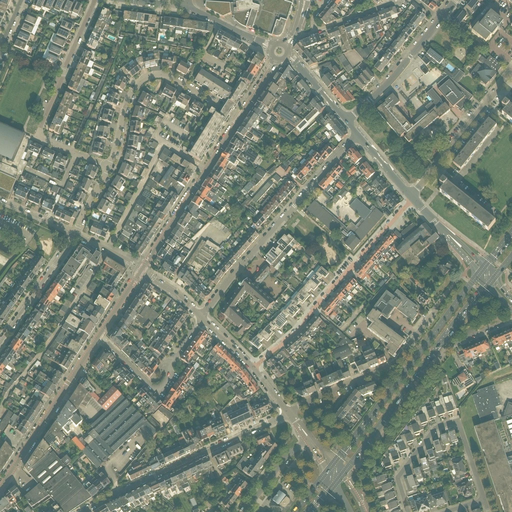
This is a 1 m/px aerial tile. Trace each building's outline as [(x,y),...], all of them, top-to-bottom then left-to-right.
[(34,0),(32,6),(40,9),(41,7),(42,7),(44,0),(34,0)] [(44,0),(42,7),(49,11),(50,9),(58,12),(59,12),(60,10),(63,2),(60,1),(57,0),(54,0),(54,1),(51,0),(44,0)] [(63,2),(60,10),(68,14),(69,12),(73,4),(72,4),(69,2),(64,0),(63,2)] [(254,0),(252,1),(242,3),(239,3),(230,4),(206,2),(206,9),(223,18),(232,14),(232,16),(233,17),(234,18),(235,19),(235,20),(236,20),(237,22),(238,23),(239,24),(240,24),(242,25),(244,26),(245,27),(247,28),(276,37),(277,37),(278,37),(279,37),(280,37),(281,36),(282,36),(282,35),(283,34),(283,33),(288,19),(293,5),(293,4),(293,3),(293,1),(292,0),(254,0)] [(342,10),(344,8),(345,6),(337,0),(333,0),(332,2),(342,10)] [(472,15),(474,12),(472,10),(476,5),(469,0),(468,0),(466,3),(468,4),(464,9),(472,15)] [(73,4),(69,12),(77,16),(77,15),(80,18),(80,19),(81,18),(81,17),(82,16),(82,15),(82,14),(83,13),(83,12),(83,11),(83,10),(83,9),(81,8),(81,7),(82,5),(78,4),(73,2),(72,4),(73,4)] [(338,15),(340,12),(342,10),(332,2),(328,6),(335,12),(338,15)] [(414,2),(411,5),(417,10),(418,11),(420,8),(420,7),(414,2)] [(428,7),(433,11),(437,6),(432,2),(428,7)] [(328,6),(325,11),(331,16),(332,16),(336,19),(338,17),(336,15),(334,14),(335,12),(328,6)] [(391,17),(397,15),(401,13),(400,10),(398,9),(396,9),(395,8),(389,10),(391,17)] [(419,12),(415,17),(421,22),(426,17),(424,15),(426,12),(420,8),(418,11),(419,12)] [(103,9),(100,16),(109,19),(110,15),(113,16),(113,18),(117,18),(118,12),(112,11),(111,13),(103,9)] [(464,9),(461,13),(459,12),(456,15),(463,21),(467,16),(470,18),(472,15),(464,9)] [(318,19),(326,25),(330,23),(337,20),(336,19),(332,16),(331,16),(325,11),(321,15),(318,18),(318,19)] [(488,11),(485,16),(473,31),(486,42),(497,29),(499,30),(500,29),(498,27),(499,26),(500,27),(502,24),(501,23),(502,23),(488,11)] [(129,22),(131,13),(124,12),(124,13),(121,12),(120,19),(123,19),(122,21),(129,22)] [(386,20),(384,12),(378,14),(381,21),(386,20)] [(28,13),(25,21),(35,26),(38,17),(30,14),(28,13)] [(380,22),(377,14),(372,16),(376,26),(378,32),(380,31),(382,30),(378,23),(380,22)] [(453,19),(455,20),(451,24),(459,31),(462,28),(459,25),(463,21),(456,15),(453,19)] [(100,16),(97,22),(106,25),(109,27),(111,21),(109,19),(100,16)] [(158,29),(159,18),(156,17),(150,16),(148,27),(148,28),(158,29)] [(370,26),(371,28),(374,27),(376,33),(378,32),(376,26),(372,16),(367,18),(370,26)] [(417,27),(421,22),(415,17),(411,22),(417,27)] [(164,18),(161,18),(160,24),(163,24),(163,26),(169,27),(171,19),(164,18)] [(368,34),(369,35),(370,40),(372,39),(370,33),(371,33),(369,29),(368,27),(370,26),(367,18),(362,20),(365,28),(368,34)] [(66,19),(64,19),(60,27),(70,32),(72,26),(73,27),(75,24),(66,19)] [(182,29),(183,21),(177,20),(176,28),(175,31),(182,32),(182,29)] [(366,34),(368,34),(365,28),(362,20),(357,21),(360,30),(362,33),(365,32),(365,35),(366,34)] [(25,21),(21,30),(31,34),(34,35),(38,27),(35,26),(25,21)] [(357,31),(360,30),(357,21),(351,24),(354,32),(356,36),(359,35),(357,31)] [(407,27),(413,32),(417,27),(411,22),(410,21),(405,26),(407,27)] [(95,28),(103,32),(106,25),(97,22),(95,28)] [(195,34),(195,31),(196,23),(190,22),(189,30),(188,33),(195,34)] [(208,32),(211,33),(213,29),(213,26),(209,25),(203,24),(202,32),(208,33),(208,32)] [(350,40),(352,40),(353,39),(351,33),(354,32),(351,24),(344,26),(347,33),(350,40)] [(340,36),(341,36),(344,44),(347,52),(352,50),(346,34),(347,33),(344,26),(338,29),(340,36)] [(70,32),(60,27),(57,35),(67,40),(70,32)] [(409,37),(413,32),(407,27),(403,32),(409,37)] [(92,34),(100,38),(103,32),(95,28),(92,34)] [(341,45),(338,37),(340,36),(338,29),(333,30),(339,46),(341,45)] [(28,42),(31,34),(21,30),(17,38),(28,42)] [(334,43),(330,45),(332,49),(339,46),(333,30),(327,32),(330,40),(333,39),(334,43)] [(405,42),(409,37),(403,32),(400,30),(399,32),(401,34),(399,37),(405,42)] [(218,31),(214,39),(220,42),(224,35),(218,31)] [(319,35),(314,37),(317,45),(326,42),(326,43),(329,42),(326,33),(319,35)] [(97,44),(100,38),(92,34),(89,40),(97,44)] [(67,40),(57,35),(53,43),(63,48),(67,40)] [(220,42),(219,44),(222,45),(222,46),(222,47),(224,48),(225,47),(231,38),(224,35),(220,42)] [(401,47),(405,42),(399,37),(397,36),(393,41),(401,47)] [(310,46),(314,45),(316,47),(318,47),(317,45),(314,37),(307,40),(310,46)] [(24,51),(28,42),(17,38),(14,46),(24,51)] [(231,50),(237,41),(231,38),(225,47),(231,50)] [(89,40),(86,46),(95,50),(97,44),(89,40)] [(307,47),(308,49),(310,48),(310,46),(307,40),(300,43),(303,46),(305,48),(307,47)] [(234,51),(233,53),(230,57),(227,61),(230,63),(235,56),(236,53),(242,44),(237,41),(231,50),(234,51)] [(389,46),(397,52),(401,47),(393,41),(389,46)] [(53,43),(49,52),(59,56),(63,48),(53,43)] [(309,53),(306,50),(305,48),(303,46),(300,43),(294,49),(301,57),(304,53),(306,56),(309,53)] [(245,53),(247,55),(248,52),(247,51),(248,49),(243,45),(240,50),(245,53)] [(384,50),(387,52),(393,57),(397,52),(389,46),(387,49),(386,48),(384,50)] [(92,51),(90,50),(86,48),(84,51),(81,58),(90,61),(93,55),(90,54),(92,51)] [(313,51),(312,51),(310,54),(309,53),(306,56),(304,53),(301,57),(306,63),(313,57),(317,54),(317,55),(321,54),(318,50),(317,48),(312,50),(313,51)] [(422,60),(426,66),(432,62),(434,60),(440,65),(444,60),(431,50),(422,60)] [(162,60),(161,66),(166,67),(168,58),(168,55),(163,54),(164,52),(158,51),(158,53),(158,60),(162,60)] [(212,56),(218,59),(221,54),(215,51),(212,56)] [(59,56),(49,52),(45,60),(55,65),(59,56)] [(260,56),(254,52),(250,57),(256,61),(260,56)] [(389,63),(393,57),(387,52),(383,57),(383,58),(389,63)] [(158,53),(153,54),(147,55),(148,58),(150,67),(156,66),(154,61),(158,60),(158,53)] [(323,56),(322,54),(321,54),(317,55),(317,54),(313,57),(306,63),(309,67),(318,64),(314,59),(315,59),(316,59),(319,57),(323,56)] [(476,59),(478,61),(483,65),(487,60),(482,56),(481,57),(480,55),(476,59)] [(144,63),(145,69),(150,67),(148,58),(145,59),(145,56),(137,58),(140,64),(144,63)] [(262,65),(265,60),(260,56),(256,61),(262,65)] [(379,63),(385,68),(389,63),(383,58),(383,57),(380,56),(378,59),(380,61),(379,63)] [(490,56),(487,60),(492,65),(490,68),(497,74),(503,66),(490,56)] [(166,67),(171,68),(173,63),(176,64),(178,58),(174,57),(173,59),(168,58),(166,67)] [(250,57),(247,63),(248,63),(259,70),(262,65),(256,61),(250,57)] [(87,68),(90,61),(81,58),(79,64),(87,68)] [(136,74),(140,71),(137,66),(140,64),(137,58),(133,62),(132,61),(128,64),(130,67),(136,74)] [(179,65),(176,70),(181,73),(186,65),(181,62),(182,60),(178,58),(176,64),(179,65)] [(490,80),(491,80),(497,74),(490,68),(492,65),(487,60),(483,65),(481,67),(478,65),(473,70),(478,74),(480,76),(478,79),(486,85),(490,80)] [(188,62),(186,65),(181,73),(186,76),(189,71),(191,72),(194,67),(194,66),(192,64),(188,62)] [(123,67),(124,68),(121,71),(125,76),(128,73),(132,78),(136,74),(130,67),(128,64),(128,63),(123,67)] [(259,70),(248,63),(245,67),(256,74),(259,70)] [(321,71),(327,67),(328,68),(333,63),(331,63),(329,63),(327,64),(319,67),(321,71)] [(331,72),(321,81),(328,89),(335,82),(332,78),(335,75),(336,77),(341,73),(333,63),(328,68),(331,72)] [(374,68),(381,73),(385,68),(379,63),(374,68)] [(76,70),(85,74),(88,75),(91,69),(87,68),(79,64),(76,70)] [(203,67),(201,65),(193,78),(195,79),(201,71),(201,70),(203,67)] [(298,76),(289,67),(286,65),(283,70),(281,68),(271,83),(284,91),(290,85),(298,76)] [(246,69),(244,72),(253,78),(254,78),(256,74),(245,67),(244,68),(246,69)] [(370,82),(371,82),(375,78),(367,69),(366,67),(360,72),(362,73),(363,73),(370,82)] [(82,80),(85,74),(76,70),(73,76),(82,80)] [(126,86),(128,82),(123,79),(125,76),(121,71),(120,71),(118,70),(117,72),(119,74),(118,76),(120,77),(118,82),(126,86)] [(201,71),(195,79),(194,81),(197,83),(196,84),(199,86),(206,74),(201,71)] [(242,79),(250,84),(251,83),(252,83),(253,81),(252,80),(253,78),(244,72),(240,71),(239,73),(241,74),(239,77),(242,79)] [(453,80),(457,84),(465,74),(460,71),(453,80)] [(358,77),(366,86),(371,82),(370,82),(362,73),(358,77)] [(211,77),(206,74),(199,86),(201,87),(202,86),(205,87),(211,77)] [(70,82),(79,86),(82,80),(73,76),(70,82)] [(290,85),(294,89),(293,92),(292,92),(295,95),(299,91),(300,92),(306,86),(298,76),(290,85)] [(328,89),(331,92),(344,82),(347,79),(343,76),(339,80),(339,79),(335,82),(328,89)] [(464,108),(473,97),(457,84),(453,80),(447,76),(438,85),(441,88),(438,90),(453,108),(456,106),(459,109),(459,110),(461,112),(464,108)] [(207,89),(206,90),(209,92),(216,80),(211,77),(205,87),(207,89)] [(353,81),(362,90),(366,86),(358,77),(353,81)] [(246,91),(250,84),(242,79),(241,80),(240,79),(238,82),(239,83),(236,88),(243,92),(244,90),(246,91)] [(209,92),(211,94),(212,92),(215,94),(221,83),(216,80),(209,92)] [(79,86),(70,82),(68,88),(76,92),(79,86)] [(118,88),(123,91),(126,86),(118,82),(115,86),(113,85),(111,88),(116,91),(118,88)] [(347,86),(347,85),(344,82),(331,92),(335,96),(347,86)] [(218,95),(217,97),(219,99),(227,87),(221,83),(215,94),(218,95)] [(284,92),(284,91),(271,83),(265,92),(287,107),(293,99),(294,99),(284,92)] [(348,91),(349,90),(352,88),(349,84),(347,85),(347,86),(335,96),(338,100),(348,91)] [(158,96),(160,97),(162,94),(167,97),(171,88),(166,86),(164,91),(161,90),(158,96)] [(302,93),(297,99),(296,100),(299,102),(305,95),(310,90),(306,86),(300,92),(301,92),(302,93)] [(225,100),(226,98),(229,94),(232,90),(227,87),(219,99),(222,100),(223,98),(225,100)] [(173,96),(176,91),(171,88),(167,97),(171,99),(170,102),(172,103),(176,97),(173,96)] [(242,94),(243,92),(236,88),(232,95),(238,99),(240,96),(242,97),(243,95),(242,94)] [(118,102),(120,97),(115,95),(116,92),(109,89),(108,92),(111,93),(109,98),(118,102)] [(415,122),(417,124),(413,127),(406,134),(407,136),(405,138),(409,143),(412,141),(438,118),(439,120),(445,115),(446,115),(450,111),(451,110),(450,110),(450,109),(446,105),(445,104),(443,102),(432,90),(432,89),(432,90),(426,94),(427,95),(427,94),(433,101),(426,107),(425,107),(430,113),(428,115),(426,112),(415,122)] [(78,95),(67,91),(66,94),(65,93),(63,100),(71,103),(74,97),(77,99),(78,95)] [(338,100),(342,105),(355,100),(356,100),(348,91),(338,100)] [(265,92),(265,93),(262,97),(300,124),(305,119),(299,115),(295,112),(291,110),(287,107),(265,92)] [(155,97),(149,93),(148,96),(143,93),(140,98),(148,102),(151,104),(154,99),(155,97)] [(186,96),(181,94),(178,99),(176,97),(172,103),(179,107),(181,104),(186,96)] [(207,108),(205,111),(212,116),(210,118),(222,125),(224,123),(225,124),(228,119),(230,117),(230,116),(231,113),(232,111),(233,111),(235,108),(239,101),(238,101),(238,99),(232,95),(229,94),(226,98),(229,100),(223,108),(220,113),(219,115),(217,113),(216,113),(216,112),(209,108),(207,108)] [(393,95),(385,102),(386,103),(382,106),(377,111),(399,138),(400,138),(405,133),(406,134),(413,127),(412,127),(395,107),(400,103),(393,95)] [(188,104),(190,99),(186,96),(181,104),(179,107),(187,111),(190,105),(188,104)] [(111,105),(116,107),(118,102),(109,98),(106,97),(104,102),(103,105),(109,108),(111,105)] [(272,112),(296,128),(300,124),(262,97),(258,103),(272,112)] [(138,103),(149,109),(151,104),(148,102),(140,98),(138,103)] [(321,103),(317,98),(307,107),(306,108),(308,111),(311,113),(321,103)] [(293,99),(287,107),(291,110),(295,105),(296,106),(297,103),(293,99)] [(74,105),(71,103),(63,100),(60,106),(68,110),(72,111),(74,105)] [(199,104),(194,101),(191,106),(190,105),(187,111),(185,115),(191,118),(192,115),(194,112),(199,104)] [(502,106),(501,108),(498,111),(503,116),(511,122),(511,107),(510,106),(510,105),(506,102),(502,106)] [(273,127),(277,120),(270,115),(272,112),(258,103),(254,109),(262,114),(263,112),(269,116),(268,118),(266,121),(265,122),(273,127)] [(311,113),(305,119),(300,124),(296,128),(295,128),(300,133),(325,108),(321,103),(311,113)] [(196,117),(194,122),(195,122),(200,115),(199,114),(204,107),(199,104),(194,112),(192,115),(196,117)] [(299,115),(306,108),(307,107),(303,104),(300,108),(299,108),(295,112),(299,115)] [(112,118),(114,113),(108,111),(109,108),(103,105),(101,109),(100,114),(112,118)] [(57,112),(65,116),(68,110),(60,106),(57,112)] [(143,115),(148,116),(150,110),(145,108),(144,110),(136,107),(134,112),(143,115)] [(268,118),(262,114),(254,109),(251,113),(259,118),(260,117),(266,121),(268,118)] [(63,122),(65,116),(57,112),(54,118),(63,122)] [(144,119),(142,118),(143,115),(134,112),(132,118),(140,120),(139,121),(142,122),(144,119)] [(259,118),(251,113),(248,119),(255,124),(255,123),(257,121),(262,124),(264,121),(259,118)] [(105,122),(110,123),(112,118),(100,114),(98,119),(97,123),(104,125),(105,122)] [(326,127),(328,125),(328,124),(328,125),(335,119),(330,114),(325,119),(322,116),(316,122),(318,125),(322,122),(326,127)] [(66,123),(63,122),(54,118),(52,124),(63,129),(65,126),(66,123)] [(222,125),(210,118),(207,123),(220,132),(222,129),(220,128),(222,125)] [(152,124),(157,128),(161,122),(155,119),(152,124)] [(255,124),(248,119),(245,123),(258,131),(261,127),(258,125),(255,123),(255,124)] [(328,125),(332,130),(339,124),(335,119),(328,125)] [(497,126),(489,119),(477,134),(485,141),(497,126)] [(99,127),(98,132),(108,135),(109,129),(103,128),(104,125),(97,123),(96,127),(99,127)] [(220,132),(207,123),(204,128),(216,136),(217,133),(219,134),(220,132)] [(251,131),(253,133),(260,137),(262,134),(258,131),(245,123),(241,128),(248,132),(249,133),(251,131)] [(61,135),(63,129),(52,124),(49,130),(57,134),(61,135)] [(344,129),(339,124),(332,130),(330,132),(332,134),(335,132),(337,135),(344,129)] [(21,175),(23,172),(27,163),(21,160),(24,153),(27,147),(30,138),(25,136),(25,135),(25,136),(23,135),(23,134),(22,135),(18,133),(18,132),(17,133),(13,131),(13,130),(12,130),(8,128),(7,128),(3,126),(2,126),(0,125),(0,189),(10,194),(16,180),(14,179),(15,178),(17,173),(21,175)] [(216,136),(204,128),(201,133),(214,142),(215,139),(214,138),(216,136)] [(248,132),(241,128),(238,134),(244,138),(245,137),(251,140),(253,138),(247,134),(248,132)] [(337,135),(342,140),(348,135),(344,129),(337,135)] [(101,139),(106,140),(107,138),(108,138),(109,136),(108,135),(98,132),(95,132),(94,137),(93,140),(100,141),(101,139)] [(214,142),(201,133),(198,139),(209,146),(211,143),(212,144),(214,142)] [(250,149),(251,148),(252,147),(250,146),(243,141),(244,138),(238,134),(234,139),(247,147),(250,149)] [(473,155),(485,141),(477,134),(465,149),(473,155)] [(209,146),(198,139),(194,144),(208,152),(209,149),(208,148),(209,146)] [(244,152),(247,147),(234,139),(231,144),(238,149),(243,152),(244,152)] [(93,140),(92,142),(91,148),(103,151),(105,146),(99,144),(100,141),(93,140)] [(128,147),(137,149),(137,151),(140,151),(141,144),(128,142),(128,147)] [(27,154),(28,151),(33,153),(37,145),(31,143),(29,148),(27,147),(24,153),(27,154)] [(208,152),(194,144),(191,149),(203,156),(204,153),(206,154),(208,152)] [(237,151),(238,149),(231,144),(228,149),(240,157),(244,159),(247,154),(245,153),(244,155),(243,154),(240,155),(241,153),(237,151)] [(333,152),(324,144),(320,149),(329,157),(333,152)] [(38,155),(42,147),(37,145),(33,153),(38,155)] [(187,155),(188,154),(189,155),(201,162),(203,160),(201,159),(203,156),(191,149),(188,153),(185,152),(187,149),(183,146),(182,149),(183,152),(187,155)] [(97,158),(98,155),(102,157),(103,151),(91,148),(89,154),(97,158)] [(50,151),(45,149),(41,157),(46,159),(50,151)] [(171,160),(186,170),(193,175),(196,169),(165,149),(162,153),(171,160)] [(225,153),(236,161),(237,159),(245,164),(246,161),(244,159),(240,157),(228,149),(225,153)] [(321,158),(325,161),(329,157),(320,149),(316,153),(318,156),(319,156),(319,157),(321,158)] [(346,155),(348,157),(348,158),(349,157),(351,159),(358,153),(356,150),(355,151),(354,149),(346,155)] [(453,164),(461,170),(473,155),(465,149),(453,164)] [(134,158),(135,158),(139,159),(140,154),(127,150),(126,154),(125,153),(124,155),(134,158)] [(249,150),(247,154),(244,159),(246,161),(247,160),(253,164),(259,156),(249,150)] [(276,150),(271,155),(276,159),(280,154),(276,150)] [(51,161),(55,153),(50,151),(46,159),(51,161)] [(311,157),(317,163),(317,162),(317,163),(319,161),(319,160),(321,158),(319,157),(319,156),(318,156),(316,153),(315,152),(311,157)] [(159,159),(162,161),(163,162),(167,165),(171,160),(162,153),(159,159)] [(236,161),(225,153),(222,158),(239,169),(241,166),(238,165),(238,164),(235,162),(236,161)] [(351,159),(353,162),(352,162),(354,165),(362,158),(360,156),(361,156),(358,153),(351,159)] [(63,157),(58,155),(54,163),(53,166),(58,169),(63,157)] [(125,157),(124,161),(129,162),(133,163),(134,158),(124,155),(124,157),(125,157)] [(147,155),(146,158),(144,160),(150,163),(153,158),(147,155)] [(304,160),(313,167),(315,165),(317,163),(311,157),(309,155),(305,159),(304,160)] [(70,162),(67,161),(68,159),(63,157),(58,169),(65,172),(70,162)] [(219,162),(227,168),(227,167),(231,170),(232,167),(237,170),(236,171),(242,175),(244,172),(239,169),(222,158),(219,162)] [(300,164),(309,172),(311,170),(313,167),(304,160),(305,159),(304,159),(300,164)] [(128,166),(123,164),(120,169),(129,173),(131,168),(134,169),(136,164),(133,163),(129,162),(128,166)] [(149,178),(159,185),(171,193),(178,198),(184,188),(173,181),(175,177),(174,176),(172,175),(175,170),(167,165),(163,162),(162,165),(169,169),(163,179),(158,175),(155,179),(151,176),(149,178)] [(232,173),(226,169),(227,168),(219,162),(216,166),(228,174),(230,176),(232,173)] [(338,175),(344,168),(339,163),(337,165),(332,171),(338,175)] [(95,168),(96,166),(88,164),(87,166),(89,167),(87,171),(95,174),(96,175),(98,170),(97,169),(95,168)] [(298,166),(301,168),(299,171),(305,176),(307,174),(309,172),(300,164),(298,166)] [(362,171),(364,174),(371,168),(369,165),(368,166),(366,164),(359,170),(361,172),(362,171)] [(229,178),(230,176),(228,174),(216,166),(213,170),(224,177),(226,178),(227,180),(229,178)] [(49,170),(46,168),(43,167),(40,173),(43,174),(47,176),(48,173),(49,170)] [(149,170),(147,169),(145,168),(140,176),(142,177),(141,180),(143,179),(144,178),(145,179),(149,170)] [(176,170),(190,180),(193,175),(186,170),(184,172),(178,168),(177,170),(176,169),(176,170)] [(267,173),(260,169),(258,168),(255,173),(256,174),(263,178),(267,173)] [(366,181),(375,173),(373,171),(374,171),(371,168),(364,174),(363,175),(365,177),(364,178),(366,181)] [(120,169),(118,174),(127,178),(129,173),(120,169)] [(187,185),(190,180),(176,170),(175,170),(172,175),(174,176),(175,177),(187,185)] [(224,177),(213,170),(211,174),(223,182),(225,184),(225,183),(226,181),(227,180),(226,178),(224,177)] [(85,176),(93,179),(95,174),(87,171),(85,176)] [(300,180),(301,181),(305,176),(299,171),(294,175),(298,178),(298,179),(300,181),(300,180)] [(328,176),(333,180),(338,175),(332,171),(328,176)] [(208,178),(216,184),(217,182),(220,184),(224,186),(224,185),(226,187),(227,186),(226,184),(225,183),(225,184),(223,182),(211,174),(208,178)] [(250,182),(255,186),(256,186),(263,178),(256,174),(250,182)] [(125,182),(117,176),(115,180),(114,179),(113,180),(122,186),(125,182)] [(333,180),(328,176),(323,181),(329,185),(333,180)] [(184,188),(187,185),(175,177),(173,181),(184,188)] [(43,181),(40,180),(36,178),(35,181),(39,183),(38,186),(40,187),(43,181)] [(216,184),(208,178),(206,182),(215,188),(218,184),(216,184)] [(436,188),(440,183),(434,178),(430,183),(436,188)] [(92,182),(84,179),(82,184),(90,188),(92,182)] [(370,187),(371,188),(372,189),(373,188),(375,191),(384,183),(383,183),(384,182),(382,180),(381,181),(380,179),(373,185),(370,187)] [(496,222),(495,222),(448,183),(444,179),(436,189),(488,231),(496,222)] [(113,183),(111,186),(119,191),(122,186),(113,180),(112,182),(113,183)] [(157,185),(154,184),(155,183),(150,180),(147,184),(152,188),(154,190),(157,185)] [(291,192),(296,187),(289,181),(285,186),(291,192)] [(323,181),(319,186),(324,191),(322,193),(330,201),(333,197),(328,193),(332,188),(329,185),(323,181)] [(221,199),(222,197),(227,191),(218,184),(215,188),(206,182),(202,187),(218,197),(221,199)] [(255,186),(250,182),(244,189),(243,189),(247,194),(247,193),(248,194),(255,186)] [(381,194),(388,188),(386,186),(387,186),(385,184),(384,184),(384,183),(375,191),(377,194),(376,195),(378,197),(381,194)] [(18,187),(15,195),(15,197),(19,199),(25,186),(20,184),(18,187)] [(84,193),(84,191),(87,193),(90,188),(82,184),(79,189),(79,190),(84,193)] [(149,193),(152,188),(147,184),(144,190),(145,191),(149,193)] [(24,199),(25,200),(27,194),(29,195),(31,189),(25,186),(19,199),(23,201),(24,199)] [(291,192),(285,186),(281,191),(287,196),(291,192)] [(215,202),(218,197),(202,187),(199,192),(212,201),(212,200),(215,202)] [(117,193),(109,188),(107,193),(115,198),(117,193)] [(337,195),(335,198),(332,201),(336,205),(341,198),(342,200),(349,193),(344,189),(338,196),(337,195)] [(79,190),(78,192),(76,197),(83,201),(86,196),(83,194),(84,193),(79,190)] [(33,191),(32,193),(28,201),(33,203),(38,193),(33,191)] [(145,191),(142,196),(147,199),(150,194),(149,193),(145,191)] [(283,201),(287,196),(281,191),(277,195),(283,201)] [(33,203),(38,205),(40,201),(42,201),(45,195),(39,192),(38,193),(33,203)] [(165,192),(164,194),(163,195),(175,203),(178,198),(171,193),(169,195),(165,192)] [(209,206),(212,201),(199,192),(196,197),(209,206)] [(112,203),(115,198),(107,193),(104,198),(112,203)] [(395,196),(393,194),(386,200),(383,203),(385,205),(388,202),(390,205),(397,199),(396,198),(397,197),(395,196)] [(51,199),(49,198),(49,197),(45,195),(42,201),(44,202),(41,207),(42,207),(41,209),(46,211),(51,199)] [(172,208),(175,203),(163,195),(161,198),(166,201),(165,203),(164,203),(172,208)] [(279,205),(283,201),(277,195),(273,200),(279,205)] [(142,196),(139,201),(144,204),(147,199),(142,196)] [(74,206),(75,203),(81,206),(83,201),(76,197),(73,202),(69,200),(68,203),(74,206)] [(196,197),(192,203),(199,208),(200,207),(215,217),(220,212),(219,212),(214,209),(209,206),(196,197)] [(240,206),(243,208),(247,212),(248,210),(250,208),(248,206),(247,206),(249,203),(253,200),(252,200),(250,197),(247,200),(246,201),(244,202),(242,205),(240,206)] [(265,202),(275,210),(279,205),(273,200),(269,197),(265,202)] [(52,198),(51,199),(46,211),(50,213),(51,211),(52,211),(55,203),(56,200),(52,198)] [(373,211),(371,212),(357,199),(349,207),(360,217),(360,219),(361,219),(361,222),(363,221),(361,224),(360,223),(357,227),(352,223),(346,228),(341,223),(340,225),(336,221),(337,220),(334,217),(333,219),(329,215),(330,213),(327,211),(326,212),(322,208),(314,202),(307,210),(336,235),(337,233),(348,242),(345,245),(353,252),(361,243),(360,242),(366,236),(384,216),(376,209),(375,208),(373,211)] [(394,209),(401,203),(399,201),(400,201),(398,199),(398,200),(397,199),(390,205),(392,207),(389,210),(391,212),(394,209)] [(98,204),(108,209),(112,211),(115,206),(111,204),(110,205),(102,200),(100,203),(99,203),(98,204)] [(160,200),(157,205),(169,213),(172,208),(164,203),(165,203),(160,200)] [(271,215),(275,210),(265,202),(262,206),(263,207),(271,215)] [(199,208),(192,203),(189,208),(201,216),(207,220),(209,217),(202,212),(201,213),(198,210),(199,208)] [(57,211),(54,217),(59,219),(64,209),(64,208),(59,206),(60,206),(56,204),(54,210),(57,211)] [(99,206),(97,210),(105,214),(108,209),(98,204),(97,206),(99,206)] [(147,219),(159,227),(162,223),(155,218),(155,217),(141,208),(141,209),(136,205),(133,210),(143,217),(147,219)] [(169,213),(157,205),(155,208),(154,210),(158,213),(165,218),(169,213)] [(251,213),(256,218),(263,224),(265,222),(266,222),(267,220),(267,219),(259,212),(257,215),(256,214),(256,212),(250,207),(250,208),(248,210),(251,213)] [(259,212),(267,219),(271,215),(263,207),(259,212)] [(193,217),(198,221),(200,218),(198,218),(200,216),(201,216),(189,208),(186,213),(193,217)] [(59,219),(64,221),(69,211),(64,209),(59,219)] [(74,212),(70,210),(69,211),(64,221),(70,224),(72,218),(75,219),(77,213),(74,212)] [(140,222),(143,217),(133,210),(130,215),(138,220),(140,222)] [(158,213),(154,210),(152,212),(157,215),(155,217),(155,218),(162,223),(165,218),(158,213)] [(191,233),(195,236),(206,226),(198,221),(193,217),(186,213),(181,220),(189,225),(187,228),(189,229),(187,231),(191,233)] [(135,225),(137,222),(138,220),(130,215),(128,220),(134,224),(135,225)] [(253,224),(251,227),(256,231),(259,228),(260,228),(261,227),(261,226),(263,224),(256,218),(254,220),(256,221),(253,224)] [(95,234),(98,226),(93,224),(95,221),(92,219),(89,225),(92,226),(90,232),(95,234)] [(147,219),(145,222),(146,223),(145,225),(149,227),(156,232),(159,227),(147,219)] [(128,220),(126,224),(125,225),(133,230),(136,232),(143,236),(150,241),(153,237),(137,226),(135,225),(134,224),(128,220)] [(181,220),(178,225),(187,231),(189,229),(187,228),(189,225),(181,220)] [(137,222),(135,225),(137,226),(153,237),(156,232),(149,227),(148,229),(137,222)] [(425,224),(419,229),(414,224),(413,224),(412,222),(409,224),(410,226),(400,235),(396,231),(394,233),(404,242),(396,250),(414,272),(418,269),(419,270),(429,261),(428,260),(430,258),(430,257),(431,255),(430,254),(431,254),(427,249),(439,238),(433,231),(432,231),(425,224)] [(105,225),(103,229),(100,236),(105,239),(107,233),(110,234),(113,228),(109,227),(109,226),(106,225),(105,225)] [(130,235),(133,230),(125,225),(122,230),(123,231),(130,235)] [(187,235),(188,236),(191,233),(187,231),(178,225),(175,230),(182,234),(183,233),(187,235)] [(103,229),(98,226),(95,234),(100,236),(103,229)] [(183,241),(185,242),(187,239),(188,240),(189,238),(182,234),(175,230),(172,234),(183,241)] [(252,230),(250,232),(248,235),(255,240),(259,236),(252,230)] [(136,232),(133,237),(135,238),(147,246),(150,241),(143,236),(136,232)] [(394,240),(396,237),(392,233),(389,236),(388,236),(384,240),(390,245),(394,241),(394,240)] [(169,239),(176,243),(177,242),(181,244),(183,241),(172,234),(169,239)] [(248,235),(245,237),(244,240),(250,245),(255,240),(248,235)] [(288,246),(289,246),(291,248),(295,245),(297,246),(299,244),(294,240),(289,235),(287,237),(285,235),(281,240),(288,246)] [(132,242),(144,251),(147,246),(135,238),(132,242)] [(169,239),(166,244),(173,248),(174,247),(178,249),(177,251),(179,252),(183,248),(176,243),(169,239)] [(208,264),(216,254),(221,249),(208,240),(206,243),(203,240),(187,265),(191,267),(194,261),(204,268),(208,264)] [(244,240),(242,242),(241,241),(238,244),(246,250),(250,245),(244,240)] [(283,253),(285,250),(288,246),(281,240),(277,244),(280,246),(278,248),(283,253)] [(384,240),(380,245),(388,252),(391,249),(394,252),(395,250),(392,247),(390,245),(384,240)] [(130,248),(141,256),(144,251),(132,242),(131,245),(132,245),(130,248)] [(233,247),(235,249),(242,255),(246,250),(238,244),(236,246),(234,245),(233,247)] [(173,257),(174,256),(174,257),(177,255),(175,253),(173,255),(172,254),(174,250),(165,245),(162,250),(173,257)] [(376,250),(386,259),(388,257),(385,255),(388,252),(380,245),(376,250)] [(75,253),(85,260),(89,255),(90,253),(80,246),(75,253)] [(277,259),(280,262),(286,255),(283,253),(278,248),(276,250),(273,248),(270,253),(277,259)] [(237,260),(242,255),(235,249),(231,254),(237,260)] [(167,263),(173,257),(162,250),(158,257),(156,260),(159,261),(160,259),(166,262),(167,263)] [(385,261),(386,259),(376,250),(372,255),(380,262),(383,258),(385,261)] [(312,257),(312,258),(315,260),(316,259),(308,252),(307,254),(308,255),(312,257)] [(70,260),(80,267),(85,260),(75,253),(70,260)] [(226,259),(233,265),(237,260),(231,254),(230,253),(226,258),(226,259)] [(268,259),(266,261),(271,266),(273,263),(277,259),(270,253),(266,257),(268,259)] [(38,256),(36,259),(28,254),(26,256),(32,260),(41,266),(43,264),(44,264),(45,262),(45,261),(38,256)] [(94,255),(93,257),(89,263),(96,268),(98,266),(101,256),(98,254),(96,257),(94,255)] [(178,258),(169,272),(172,274),(172,275),(173,276),(174,276),(175,276),(184,261),(180,259),(182,257),(180,255),(178,258)] [(368,259),(378,268),(379,267),(377,265),(380,262),(372,255),(368,259)] [(167,263),(162,268),(169,272),(178,258),(176,256),(175,257),(171,263),(169,262),(167,263)] [(122,277),(123,277),(126,271),(106,258),(103,264),(108,266),(108,267),(122,277)] [(226,259),(225,261),(224,261),(222,264),(229,270),(233,265),(226,259)] [(377,270),(378,268),(368,259),(364,264),(369,269),(372,271),(374,268),(377,270)] [(31,266),(38,271),(39,271),(40,269),(40,268),(41,266),(32,260),(31,262),(32,263),(33,264),(31,266)] [(76,273),(80,267),(70,260),(66,266),(76,273)] [(453,267),(448,260),(445,263),(443,261),(441,261),(441,263),(440,264),(441,264),(438,267),(445,275),(450,271),(451,271),(453,270),(453,269),(452,268),(453,267)] [(220,262),(217,265),(219,267),(218,269),(224,275),(229,270),(222,264),(220,262)] [(191,267),(187,265),(186,264),(178,278),(185,282),(189,275),(190,274),(187,272),(191,267)] [(372,271),(369,269),(364,264),(359,269),(365,273),(367,275),(369,274),(372,271)] [(248,330),(251,327),(251,325),(251,324),(239,313),(240,312),(238,310),(249,295),(255,300),(267,311),(274,303),(255,287),(270,270),(266,265),(251,282),(246,278),(239,286),(241,287),(222,314),(228,319),(231,322),(231,321),(239,328),(235,332),(239,336),(245,330),(246,330),(248,330)] [(28,269),(26,268),(24,266),(22,268),(25,269),(35,276),(38,271),(31,266),(29,269),(28,268),(28,269)] [(72,280),(76,273),(66,266),(61,273),(69,278),(72,280)] [(325,278),(329,274),(322,268),(321,268),(319,266),(313,272),(316,274),(321,279),(323,277),(325,278)] [(120,281),(122,277),(108,267),(105,272),(110,275),(120,281)] [(24,276),(31,281),(35,276),(25,269),(24,271),(25,273),(26,274),(24,276)] [(218,269),(215,272),(213,275),(215,276),(221,280),(224,275),(218,269)] [(359,269),(355,273),(361,278),(363,280),(366,277),(369,279),(368,280),(371,283),(373,280),(370,278),(367,276),(367,275),(365,273),(359,269)] [(61,273),(57,278),(66,284),(68,282),(67,281),(69,278),(61,273)] [(316,274),(310,281),(318,287),(321,283),(319,281),(321,279),(316,274)] [(108,279),(110,281),(117,286),(120,281),(110,275),(108,279)] [(189,275),(185,282),(190,287),(195,282),(192,279),(193,278),(189,275)] [(31,281),(24,276),(22,279),(21,278),(19,277),(18,279),(28,286),(31,282),(31,281)] [(209,280),(217,285),(221,280),(215,276),(213,279),(211,278),(209,280)] [(64,287),(66,284),(57,278),(54,283),(61,289),(63,286),(64,287)] [(360,288),(362,287),(351,278),(347,283),(355,290),(358,286),(360,288)] [(17,281),(18,282),(18,283),(19,283),(17,286),(24,291),(25,291),(28,286),(18,279),(17,281)] [(194,291),(195,292),(200,287),(203,284),(198,279),(196,281),(195,282),(190,287),(192,289),(192,290),(193,292),(194,291)] [(110,281),(108,285),(107,286),(114,290),(117,286),(110,281)] [(314,291),(318,287),(310,281),(307,285),(305,287),(310,292),(312,289),(314,291)] [(92,282),(92,283),(87,290),(92,293),(97,286),(92,282)] [(61,289),(54,283),(53,284),(52,284),(51,285),(52,287),(50,289),(62,297),(63,294),(64,295),(66,292),(61,289)] [(154,288),(153,288),(146,283),(142,289),(152,295),(152,296),(153,295),(156,298),(157,296),(158,296),(153,293),(152,292),(154,288)] [(353,296),(355,295),(352,293),(355,290),(347,283),(343,287),(353,296)] [(14,291),(21,296),(24,291),(17,286),(15,284),(13,286),(15,287),(15,288),(14,291)] [(308,294),(310,292),(305,287),(302,285),(300,287),(297,292),(299,294),(306,300),(310,296),(308,294)] [(114,297),(117,292),(114,290),(107,286),(104,290),(114,297)] [(197,294),(199,296),(205,290),(203,288),(202,289),(200,287),(195,292),(195,293),(196,294),(197,294)] [(347,299),(350,296),(352,298),(353,296),(343,287),(339,292),(347,299)] [(153,293),(158,296),(159,297),(161,293),(154,288),(152,292),(153,293)] [(56,296),(60,299),(62,297),(50,289),(49,291),(48,291),(47,292),(47,293),(47,294),(53,298),(54,299),(56,296)] [(102,289),(101,292),(98,296),(110,304),(114,297),(104,290),(102,289)] [(153,299),(151,298),(152,296),(152,295),(142,289),(139,294),(147,299),(150,301),(151,302),(153,299)] [(204,300),(204,301),(209,296),(211,293),(208,291),(207,292),(205,290),(199,296),(202,299),(201,299),(203,301),(204,300)] [(395,309),(408,319),(409,319),(411,316),(415,319),(418,314),(416,313),(420,307),(415,301),(412,303),(405,298),(406,297),(397,290),(393,296),(387,292),(373,311),(368,318),(370,320),(369,322),(372,324),(374,323),(375,324),(371,330),(390,344),(386,349),(390,351),(388,353),(393,357),(407,339),(399,332),(396,335),(392,332),(392,333),(389,332),(390,330),(385,327),(384,328),(382,326),(383,325),(377,321),(379,318),(380,319),(382,316),(383,317),(386,313),(390,316),(395,309)] [(17,301),(21,296),(14,291),(12,293),(11,293),(9,292),(8,294),(10,296),(17,301)] [(418,299),(425,305),(426,304),(426,305),(427,303),(429,300),(425,297),(427,295),(422,291),(419,295),(420,296),(418,299)] [(339,292),(335,297),(345,306),(353,313),(355,310),(347,303),(345,301),(347,299),(339,292)] [(10,296),(8,294),(4,299),(14,306),(17,301),(10,296)] [(43,298),(43,299),(50,303),(53,298),(47,294),(45,296),(44,296),(43,298)] [(91,299),(89,302),(91,304),(96,307),(105,312),(110,304),(98,296),(94,294),(91,299)] [(146,302),(147,299),(139,294),(136,299),(145,305),(147,302),(146,302)] [(293,300),(298,305),(300,302),(303,304),(306,300),(299,294),(295,298),(293,300)] [(339,308),(341,306),(343,308),(345,306),(335,297),(331,301),(336,306),(339,308)] [(3,305),(4,306),(11,311),(11,310),(12,310),(13,309),(13,308),(14,306),(4,299),(3,301),(5,302),(4,302),(5,303),(3,305)] [(47,308),(50,303),(43,299),(42,299),(41,301),(40,304),(47,308)] [(159,315),(154,311),(147,307),(146,306),(145,305),(136,299),(132,304),(156,320),(159,315)] [(68,309),(72,303),(67,300),(66,300),(62,305),(64,306),(68,309)] [(297,307),(298,305),(293,300),(291,302),(292,304),(289,307),(296,314),(300,310),(297,307)] [(331,301),(327,306),(337,315),(338,314),(336,311),(339,308),(336,306),(331,301)] [(0,310),(7,315),(9,313),(10,313),(11,312),(10,311),(11,311),(4,306),(3,305),(3,306),(0,303),(0,304),(0,310)] [(47,308),(40,304),(39,304),(37,305),(38,306),(36,308),(49,317),(50,315),(46,312),(47,309),(47,308)] [(147,321),(152,324),(156,320),(132,304),(129,309),(147,321)] [(88,308),(101,317),(105,312),(96,307),(95,309),(90,306),(88,307),(88,308)] [(330,318),(332,315),(333,314),(336,317),(337,315),(327,306),(322,311),(330,318)] [(343,308),(351,315),(353,313),(345,306),(343,308)] [(83,319),(95,327),(98,322),(91,317),(82,311),(77,308),(75,307),(72,312),(76,315),(82,319),(83,319)] [(189,315),(179,307),(175,313),(178,315),(185,320),(189,315)] [(280,311),(287,317),(289,315),(292,318),(296,314),(289,307),(286,311),(283,308),(280,311)] [(33,312),(33,313),(41,319),(42,316),(47,320),(49,317),(36,308),(35,311),(34,310),(33,312)] [(98,322),(101,317),(88,308),(86,311),(92,315),(91,317),(98,322)] [(135,320),(143,326),(148,329),(152,324),(147,321),(129,309),(126,314),(135,320)] [(285,320),(287,317),(280,311),(279,311),(277,313),(279,316),(276,319),(284,326),(287,322),(285,320)] [(85,343),(89,337),(95,327),(83,319),(82,319),(81,322),(75,318),(76,315),(72,312),(65,322),(66,322),(65,323),(66,323),(62,328),(63,329),(67,331),(68,328),(74,332),(72,335),(85,343)] [(29,318),(42,327),(44,325),(39,321),(41,319),(33,313),(32,314),(31,314),(30,316),(31,317),(29,318)] [(123,318),(120,322),(130,331),(140,341),(144,335),(137,329),(136,330),(130,327),(132,324),(133,323),(135,320),(126,314),(123,318)] [(178,315),(176,317),(172,315),(170,317),(182,325),(185,320),(178,315)] [(284,326),(276,319),(273,316),(267,323),(269,325),(275,329),(276,327),(280,330),(284,326)] [(178,330),(182,325),(170,317),(168,319),(172,322),(171,325),(178,330)] [(319,328),(321,326),(322,327),(325,324),(320,319),(320,318),(318,317),(317,317),(313,322),(319,328)] [(40,330),(42,327),(29,318),(28,320),(27,320),(26,322),(26,323),(34,329),(35,326),(40,330)] [(120,322),(116,328),(116,329),(122,334),(127,340),(130,337),(127,334),(130,331),(120,322)] [(163,327),(175,335),(178,330),(171,325),(167,322),(165,324),(163,327)] [(319,330),(318,329),(319,328),(313,322),(308,327),(316,334),(319,330)] [(32,331),(34,329),(26,323),(25,324),(24,324),(23,326),(24,327),(22,328),(35,337),(37,334),(32,331)] [(331,324),(330,324),(328,326),(336,333),(338,330),(331,324)] [(273,332),(275,329),(269,325),(267,327),(264,331),(271,338),(275,334),(273,332)] [(161,329),(162,329),(160,332),(164,335),(171,340),(175,335),(163,327),(161,329)] [(314,336),(316,334),(308,327),(304,332),(311,337),(312,336),(314,336)] [(27,339),(26,339),(29,341),(31,338),(33,340),(35,341),(37,339),(35,337),(22,328),(21,330),(20,330),(19,332),(19,333),(19,334),(26,338),(27,339)] [(74,342),(82,348),(85,343),(72,335),(67,331),(63,329),(60,333),(74,342)] [(125,341),(120,337),(122,334),(116,329),(113,333),(110,338),(110,341),(121,351),(128,344),(125,341)] [(207,338),(209,336),(208,335),(202,330),(198,335),(207,342),(209,340),(207,338)] [(49,339),(52,335),(47,331),(44,336),(49,339)] [(271,338),(264,331),(260,335),(259,334),(257,337),(262,341),(264,339),(267,342),(271,338)] [(304,332),(300,336),(305,341),(307,343),(309,341),(311,342),(311,341),(314,343),(315,341),(313,339),(311,337),(304,332)] [(504,334),(503,334),(507,344),(508,345),(511,344),(511,346),(511,339),(509,332),(506,333),(504,333),(504,334)] [(77,355),(82,348),(74,342),(60,333),(55,341),(60,344),(67,349),(70,351),(77,355)] [(23,344),(26,339),(27,339),(26,338),(19,334),(18,334),(16,336),(17,336),(15,339),(23,344)] [(168,345),(171,340),(164,335),(162,337),(158,334),(156,337),(168,345)] [(342,348),(348,345),(353,343),(342,334),(340,337),(343,339),(338,345),(340,346),(342,348)] [(502,347),(503,346),(505,346),(505,345),(507,344),(503,334),(502,335),(502,334),(500,335),(498,336),(502,347)] [(204,347),(206,344),(207,342),(198,335),(195,340),(204,347)] [(45,344),(48,339),(43,336),(40,340),(45,344)] [(302,346),(304,347),(305,346),(306,345),(307,343),(305,341),(300,336),(295,341),(300,347),(302,346)] [(500,348),(501,348),(502,347),(498,336),(495,337),(493,338),(492,339),(493,342),(490,343),(492,346),(494,345),(495,349),(499,347),(500,348)] [(154,339),(155,339),(153,342),(164,350),(168,345),(156,337),(154,339)] [(253,338),(249,342),(258,350),(262,345),(260,343),(262,341),(257,337),(255,339),(253,338)] [(23,348),(23,347),(25,345),(23,344),(15,339),(14,339),(13,341),(12,343),(23,351),(24,352),(26,349),(23,348)] [(205,351),(202,349),(204,347),(195,340),(191,345),(202,353),(203,353),(205,351)] [(50,347),(57,349),(60,344),(55,341),(50,347)] [(142,346),(144,345),(141,342),(141,341),(140,342),(138,345),(135,347),(138,350),(140,349),(142,346)] [(298,349),(300,347),(295,341),(290,345),(296,352),(299,350),(298,349)] [(371,346),(373,350),(373,351),(377,349),(380,345),(375,341),(371,346)] [(138,350),(135,347),(130,342),(128,344),(121,351),(130,359),(138,350)] [(153,342),(150,346),(148,349),(158,358),(164,350),(153,342)] [(484,353),(485,356),(488,355),(487,352),(490,351),(488,345),(487,345),(486,342),(484,342),(482,343),(480,344),(484,353)] [(16,353),(19,356),(23,351),(12,343),(11,345),(10,345),(9,347),(9,348),(16,353)] [(356,350),(353,343),(348,345),(353,356),(354,356),(357,354),(356,350)] [(481,355),(484,353),(480,344),(478,345),(477,345),(475,346),(474,346),(478,355),(481,353),(481,355)] [(195,352),(201,355),(202,353),(191,345),(188,350),(194,354),(195,352)] [(218,345),(210,353),(214,357),(222,349),(218,345)] [(290,345),(285,349),(290,356),(290,355),(291,356),(296,352),(290,345)] [(338,364),(345,380),(351,377),(347,369),(345,370),(341,361),(347,358),(351,365),(355,363),(353,356),(348,345),(342,348),(333,352),(337,362),(338,364)] [(373,368),(380,365),(377,358),(376,358),(373,351),(373,350),(372,351),(370,346),(365,348),(367,353),(373,368)] [(471,348),(469,349),(473,359),(474,359),(479,357),(479,356),(478,355),(474,346),(473,347),(471,348)] [(5,353),(15,360),(16,358),(14,356),(16,353),(9,348),(8,349),(8,348),(6,351),(7,351),(5,353)] [(60,354),(58,357),(59,357),(59,358),(64,361),(64,360),(71,365),(77,355),(70,351),(69,352),(64,349),(61,355),(60,354)] [(142,351),(140,349),(138,350),(130,359),(134,364),(140,358),(138,356),(139,355),(139,356),(141,354),(141,353),(142,351)] [(215,360),(218,362),(220,359),(221,359),(227,353),(222,349),(214,357),(211,360),(214,362),(215,360)] [(362,357),(361,356),(358,349),(356,350),(357,354),(365,371),(369,369),(364,356),(362,357)] [(464,355),(459,357),(465,365),(474,361),(474,359),(473,359),(469,349),(466,350),(464,350),(464,351),(463,351),(465,355),(464,355)] [(67,371),(71,365),(64,360),(64,361),(59,358),(59,357),(58,357),(55,355),(54,354),(53,354),(48,350),(44,356),(49,359),(56,364),(60,366),(67,371)] [(108,358),(112,361),(115,359),(106,350),(105,351),(103,350),(102,350),(100,353),(106,360),(108,358)] [(188,350),(184,355),(195,362),(198,357),(197,356),(194,354),(188,350)] [(14,363),(13,362),(15,360),(5,353),(4,355),(3,355),(1,357),(2,358),(9,363),(12,365),(14,363)] [(110,363),(108,361),(106,360),(100,353),(97,358),(100,362),(100,363),(103,367),(107,371),(108,371),(110,374),(113,372),(110,369),(108,366),(110,363)] [(221,359),(223,361),(225,363),(231,357),(227,353),(221,359)] [(369,369),(373,368),(367,353),(363,355),(364,356),(369,369)] [(139,368),(145,362),(143,359),(146,356),(144,354),(140,358),(134,364),(139,368)] [(145,362),(139,368),(143,372),(148,367),(151,364),(149,361),(154,356),(153,354),(152,354),(151,356),(145,362)] [(357,354),(354,356),(357,363),(355,364),(360,373),(365,371),(357,354)] [(181,359),(181,360),(187,364),(193,368),(196,363),(195,362),(184,355),(181,359)] [(380,365),(387,362),(384,356),(381,357),(381,356),(377,358),(380,365)] [(225,363),(222,366),(227,370),(229,368),(235,361),(231,357),(225,363)] [(0,364),(6,368),(9,363),(2,358),(0,360),(0,364)] [(273,359),(267,363),(267,364),(268,366),(269,366),(271,368),(278,363),(276,361),(275,362),(273,359)] [(96,360),(92,366),(102,376),(105,374),(100,370),(103,367),(100,363),(99,363),(96,360)] [(312,360),(305,363),(307,369),(314,366),(312,360)] [(228,369),(229,370),(230,371),(227,374),(227,375),(225,376),(225,378),(226,379),(229,377),(239,365),(235,361),(229,368),(228,369)] [(278,363),(271,368),(273,371),(273,372),(274,373),(275,373),(275,374),(278,371),(284,367),(280,362),(278,363)] [(6,368),(0,364),(0,371),(4,375),(5,375),(6,376),(8,373),(4,370),(6,368)] [(149,379),(158,367),(155,364),(150,369),(148,367),(143,372),(149,379)] [(338,364),(335,366),(337,372),(338,371),(339,373),(336,374),(340,382),(345,380),(338,364)] [(116,379),(119,376),(125,369),(124,368),(123,368),(120,365),(112,374),(114,376),(113,377),(116,379)] [(244,370),(239,365),(229,377),(226,379),(228,381),(230,378),(233,380),(236,378),(239,375),(244,370)] [(324,366),(325,370),(328,376),(328,377),(327,378),(330,386),(335,384),(328,369),(329,369),(327,365),(324,366)] [(59,369),(57,372),(64,376),(67,371),(60,366),(59,369)] [(52,374),(51,375),(49,378),(41,373),(36,370),(34,373),(38,376),(56,388),(64,376),(57,372),(55,370),(52,369),(49,367),(47,371),(52,374)] [(196,376),(195,375),(197,372),(189,367),(185,371),(195,378),(196,376)] [(277,376),(279,379),(286,373),(288,372),(284,367),(278,371),(275,374),(275,375),(276,376),(277,376)] [(335,384),(340,382),(336,374),(333,375),(333,374),(334,373),(332,367),(329,369),(328,369),(335,384)] [(127,372),(127,371),(125,369),(119,376),(121,378),(119,381),(121,382),(129,374),(127,372)] [(248,375),(244,370),(239,375),(236,378),(239,379),(241,381),(248,375)] [(456,385),(457,386),(462,383),(465,388),(473,383),(465,370),(466,373),(453,381),(454,381),(453,382),(453,383),(453,384),(454,385),(455,385),(456,385)] [(188,380),(191,383),(195,378),(185,371),(182,376),(188,380)] [(316,382),(319,391),(325,389),(319,373),(318,371),(314,372),(316,377),(314,378),(316,382)] [(325,389),(330,386),(327,378),(324,371),(319,373),(325,389)] [(134,378),(132,376),(131,376),(129,374),(121,382),(121,383),(118,385),(120,387),(125,383),(128,385),(134,378)] [(252,380),(248,375),(241,381),(239,382),(243,387),(246,385),(252,380)] [(52,393),(56,388),(38,376),(34,382),(42,387),(52,393)] [(179,381),(189,389),(191,387),(187,384),(189,381),(188,381),(188,380),(182,376),(179,381)] [(81,382),(79,385),(89,395),(90,394),(91,395),(93,393),(88,387),(90,385),(83,379),(82,380),(81,381),(81,382)] [(248,391),(256,385),(252,380),(246,385),(247,387),(246,388),(248,391)] [(187,391),(189,389),(179,381),(175,386),(182,391),(184,389),(187,391)] [(308,396),(317,392),(312,381),(304,384),(305,388),(308,396)] [(378,391),(375,383),(365,387),(366,390),(368,395),(369,395),(372,393),(372,395),(375,394),(374,392),(378,391)] [(17,389),(21,392),(23,393),(26,388),(24,386),(23,386),(21,384),(17,389)] [(87,405),(92,397),(89,395),(79,385),(69,400),(68,402),(76,412),(78,409),(77,408),(78,406),(80,404),(85,408),(87,405)] [(248,391),(250,393),(249,394),(251,396),(259,390),(256,385),(248,391)] [(511,511),(511,474),(510,470),(511,470),(511,469),(511,405),(509,404),(507,409),(505,417),(501,418),(511,449),(511,456),(506,458),(494,421),(499,419),(495,408),(501,406),(494,385),(477,391),(478,394),(472,396),(482,425),(474,428),(482,451),(484,451),(486,458),(485,458),(498,497),(499,496),(504,511),(511,511)] [(49,399),(52,393),(42,387),(41,389),(36,386),(34,389),(36,391),(36,390),(45,396),(48,399),(49,399)] [(180,393),(182,391),(175,386),(172,390),(182,398),(184,396),(180,393)] [(121,396),(113,387),(111,388),(112,389),(101,400),(93,393),(91,395),(90,394),(89,395),(92,397),(97,403),(106,411),(108,409),(121,396)] [(149,392),(144,387),(137,394),(138,394),(134,398),(136,400),(140,396),(142,399),(149,392)] [(365,387),(356,391),(362,396),(363,397),(365,399),(365,398),(369,397),(369,395),(368,395),(366,390),(365,387)] [(18,396),(21,392),(17,389),(15,388),(13,393),(18,396)] [(302,398),(304,398),(308,396),(305,388),(295,392),(302,398)] [(43,406),(48,399),(45,396),(36,390),(36,391),(31,398),(35,401),(37,402),(43,406)] [(181,401),(182,398),(172,390),(168,395),(175,400),(177,398),(181,401)] [(363,401),(365,399),(363,397),(362,396),(356,391),(352,395),(364,405),(365,405),(366,403),(363,401)] [(143,406),(153,396),(149,392),(142,399),(144,400),(141,404),(143,406)] [(174,403),(175,400),(168,395),(165,400),(176,408),(177,405),(174,403)] [(357,406),(358,404),(362,408),(363,407),(365,409),(366,406),(365,405),(364,405),(352,395),(349,400),(357,406)] [(439,416),(438,416),(439,418),(444,416),(443,414),(448,412),(445,405),(443,399),(442,395),(439,397),(440,400),(439,400),(439,401),(435,403),(434,403),(436,408),(439,416)] [(452,411),(457,409),(452,395),(448,397),(443,399),(445,405),(448,412),(448,415),(453,413),(452,411)] [(121,396),(108,409),(112,413),(111,414),(131,437),(142,427),(147,422),(146,421),(128,403),(128,402),(121,396)] [(158,401),(153,396),(143,406),(145,408),(149,405),(151,407),(158,401)] [(26,401),(41,411),(44,406),(43,406),(37,402),(35,401),(31,398),(30,398),(26,401)] [(23,406),(24,404),(27,406),(31,409),(30,411),(38,415),(41,411),(26,401),(22,399),(20,403),(23,406)] [(268,402),(266,399),(262,402),(266,412),(272,409),(268,402)] [(165,400),(162,404),(162,405),(168,410),(170,411),(172,409),(174,410),(176,408),(165,400)] [(261,414),(266,412),(262,402),(261,400),(260,401),(261,402),(259,403),(260,406),(257,407),(261,414)] [(357,414),(358,415),(360,413),(355,409),(357,406),(349,400),(345,404),(357,414)] [(161,404),(158,401),(151,407),(145,412),(148,414),(153,409),(155,411),(161,405),(161,404)] [(82,422),(76,415),(74,417),(72,415),(74,413),(76,412),(68,402),(64,408),(79,424),(82,422)] [(430,421),(435,420),(434,417),(438,416),(439,416),(436,408),(434,403),(435,403),(434,402),(430,403),(432,409),(427,411),(430,421)] [(251,409),(255,417),(261,414),(257,407),(256,403),(255,404),(255,405),(254,406),(254,408),(251,409)] [(244,422),(251,419),(249,414),(251,413),(248,404),(244,406),(246,408),(240,411),(244,422)] [(350,415),(351,413),(355,416),(357,414),(345,404),(341,409),(350,415)] [(427,411),(426,407),(421,408),(424,415),(418,416),(422,426),(427,425),(426,422),(430,421),(427,411)] [(71,425),(73,423),(76,427),(79,424),(64,408),(55,423),(61,430),(63,428),(68,433),(70,431),(68,428),(71,425)] [(22,412),(35,420),(38,415),(30,411),(29,412),(24,409),(22,412)] [(111,414),(112,413),(108,409),(106,411),(106,412),(90,427),(93,430),(98,436),(114,453),(131,437),(111,414)] [(352,421),(348,418),(350,415),(341,409),(338,413),(350,423),(352,421)] [(238,424),(244,422),(240,411),(234,414),(238,424)] [(22,412),(20,414),(18,417),(23,421),(31,426),(35,420),(22,412)] [(334,418),(343,424),(344,422),(348,425),(350,423),(338,413),(334,418)] [(27,431),(27,432),(31,426),(23,421),(18,417),(14,414),(12,418),(10,420),(12,420),(15,423),(20,426),(27,431)] [(228,417),(226,414),(223,415),(227,424),(230,422),(232,427),(238,424),(234,414),(228,417)] [(415,436),(420,434),(419,432),(423,430),(422,426),(418,416),(414,418),(417,424),(411,426),(415,436)] [(222,432),(225,430),(220,419),(214,422),(219,433),(220,434),(222,433),(222,432)] [(217,434),(216,434),(219,433),(214,422),(213,422),(213,421),(207,424),(208,425),(213,436),(214,435),(214,436),(215,436),(216,436),(216,435),(217,435),(217,434)] [(157,432),(157,431),(154,429),(152,427),(150,425),(148,423),(147,422),(142,427),(152,438),(157,432)] [(61,430),(55,423),(48,433),(54,440),(57,438),(58,438),(57,439),(62,445),(65,442),(64,441),(66,439),(61,433),(60,434),(59,433),(62,430),(61,430)] [(201,426),(207,439),(210,437),(212,437),(212,436),(213,436),(208,425),(203,427),(202,425),(201,426)] [(20,426),(17,431),(23,436),(24,436),(27,431),(20,426)] [(203,440),(207,439),(201,426),(199,426),(200,428),(195,431),(200,442),(201,441),(202,441),(203,440)] [(408,445),(413,443),(412,441),(416,439),(415,436),(411,426),(407,427),(410,433),(404,435),(408,445)] [(199,444),(200,443),(195,432),(192,433),(190,429),(187,431),(191,440),(191,441),(192,441),(194,446),(197,445),(197,446),(199,445),(199,444)] [(89,436),(94,440),(98,436),(93,430),(88,435),(89,436)] [(453,443),(458,442),(457,438),(458,437),(456,434),(454,430),(449,432),(450,435),(447,436),(449,444),(450,446),(453,445),(453,443)] [(190,453),(196,450),(194,446),(192,441),(191,441),(191,440),(187,431),(181,434),(184,440),(185,440),(187,444),(190,453)] [(48,433),(45,437),(42,441),(49,448),(50,447),(56,453),(57,453),(58,455),(60,453),(55,447),(58,444),(54,440),(48,433)] [(441,437),(442,441),(444,446),(441,447),(442,451),(443,452),(445,451),(447,447),(446,445),(449,444),(447,436),(446,433),(441,435),(442,437),(441,437)] [(259,439),(256,440),(258,445),(262,444),(263,447),(270,442),(268,437),(268,436),(268,435),(267,435),(266,434),(266,435),(265,435),(265,436),(261,437),(260,437),(259,438),(259,439)] [(401,454),(406,453),(405,450),(409,449),(408,445),(404,435),(400,436),(403,442),(397,444),(401,454)] [(94,440),(89,445),(82,452),(97,469),(114,453),(98,436),(94,440)] [(89,436),(84,440),(89,445),(94,440),(89,436)] [(78,440),(76,437),(71,441),(80,450),(82,452),(89,445),(84,440),(81,437),(78,440)] [(181,447),(185,455),(190,453),(187,444),(185,440),(184,440),(179,443),(181,447)] [(88,500),(88,499),(89,499),(91,497),(89,495),(81,486),(65,468),(60,461),(48,448),(49,448),(42,441),(24,468),(38,485),(23,498),(34,510),(38,507),(40,505),(50,498),(55,503),(61,511),(64,511),(66,511),(69,511),(72,510),(73,510),(73,509),(74,510),(77,507),(78,507),(78,506),(79,506),(81,504),(81,505),(81,504),(82,503),(82,504),(84,502),(85,502),(84,502),(85,501),(85,502),(87,500),(88,500)] [(275,445),(274,446),(270,442),(263,447),(266,449),(264,452),(269,456),(271,454),(272,454),(273,452),(273,451),(275,449),(276,448),(277,448),(277,447),(277,446),(276,446),(276,445),(275,445)] [(441,447),(439,442),(434,444),(436,451),(433,451),(435,459),(438,458),(437,453),(442,451),(441,447)] [(0,473),(14,453),(5,443),(0,450),(0,473)] [(162,456),(156,444),(152,446),(155,452),(156,451),(159,457),(156,459),(156,460),(160,467),(166,464),(162,456)] [(175,444),(173,445),(174,446),(174,445),(176,449),(180,458),(185,455),(181,447),(178,448),(178,447),(176,444),(175,444)] [(226,452),(212,459),(217,468),(230,461),(229,458),(243,452),(239,444),(226,450),(226,452)] [(394,464),(399,462),(398,459),(402,458),(401,454),(397,444),(393,446),(396,452),(390,454),(394,464)] [(168,448),(174,460),(180,458),(176,449),(174,445),(174,446),(170,447),(168,448)] [(162,456),(166,464),(174,460),(168,448),(168,447),(166,448),(165,449),(167,454),(162,456)] [(436,461),(435,459),(433,451),(433,450),(427,452),(429,459),(426,460),(429,468),(434,466),(437,465),(436,461)] [(267,458),(269,456),(264,452),(263,451),(261,453),(258,457),(264,462),(265,461),(267,461),(268,459),(267,458)] [(148,464),(151,463),(150,460),(145,452),(144,454),(146,458),(142,459),(143,462),(144,462),(149,472),(155,470),(153,466),(150,468),(148,464)] [(250,462),(259,469),(260,469),(264,464),(263,464),(264,462),(258,457),(254,454),(252,456),(252,457),(252,458),(251,458),(249,460),(250,462)] [(383,460),(386,470),(391,469),(390,466),(395,465),(394,464),(390,454),(385,456),(386,459),(383,460)] [(66,467),(71,463),(72,462),(66,456),(60,461),(65,468),(66,467)] [(455,470),(465,467),(464,466),(464,465),(463,465),(463,464),(462,464),(461,461),(460,462),(458,456),(446,461),(448,466),(454,467),(455,470)] [(243,457),(236,467),(252,479),(254,476),(255,477),(256,474),(259,469),(250,462),(243,457)] [(214,471),(208,458),(200,461),(204,471),(205,474),(209,472),(208,469),(209,468),(211,472),(214,471)] [(420,461),(424,471),(425,472),(426,473),(430,472),(429,468),(426,460),(426,459),(420,461)] [(154,461),(151,463),(148,464),(150,468),(153,466),(155,470),(160,467),(156,460),(154,461)] [(206,477),(205,474),(204,471),(200,461),(194,464),(199,475),(201,474),(203,478),(206,477)] [(143,462),(139,464),(140,466),(141,465),(142,467),(143,470),(142,471),(144,475),(149,472),(144,462),(143,462)] [(71,463),(66,467),(70,472),(75,467),(71,463)] [(139,464),(139,463),(134,465),(135,466),(132,468),(133,471),(127,474),(131,481),(139,477),(136,470),(140,468),(142,467),(141,465),(140,466),(139,464)] [(192,477),(195,476),(196,479),(200,478),(198,475),(199,475),(194,464),(187,467),(191,476),(192,477)] [(136,470),(139,477),(144,475),(142,471),(143,470),(142,467),(140,468),(136,470)] [(194,482),(192,478),(192,477),(191,476),(187,467),(181,470),(186,481),(189,479),(191,484),(194,482)] [(462,481),(462,479),(464,478),(463,475),(466,474),(465,471),(465,470),(465,469),(465,468),(465,467),(455,470),(456,474),(454,476),(456,483),(462,481)] [(414,479),(416,486),(416,487),(419,486),(418,481),(423,479),(421,474),(419,468),(414,470),(416,478),(414,479)] [(107,485),(110,483),(98,469),(95,472),(98,476),(96,478),(98,481),(97,481),(97,482),(103,489),(104,488),(105,488),(107,488),(107,486),(107,485)] [(174,473),(180,485),(183,483),(187,490),(190,489),(186,481),(181,470),(174,473)] [(173,486),(176,485),(178,488),(181,487),(180,485),(174,473),(168,476),(173,486)] [(388,480),(386,475),(376,478),(377,481),(373,482),(375,489),(381,487),(386,485),(385,480),(388,480)] [(166,487),(166,486),(168,489),(170,488),(172,493),(175,491),(173,487),(173,486),(168,476),(162,479),(166,487)] [(405,482),(409,493),(413,491),(412,488),(416,486),(414,479),(413,476),(407,478),(408,481),(405,482)] [(223,477),(218,481),(218,482),(220,485),(224,482),(226,483),(228,480),(223,477)] [(98,493),(103,489),(97,482),(97,481),(95,478),(90,482),(92,484),(91,485),(92,486),(98,493)] [(161,493),(164,491),(166,495),(169,494),(165,487),(166,487),(162,479),(156,482),(160,491),(161,493)] [(235,486),(242,491),(243,491),(245,489),(244,488),(247,485),(238,479),(234,485),(235,486)] [(210,496),(212,492),(218,482),(215,481),(210,489),(207,494),(210,496)] [(459,493),(461,492),(463,492),(465,497),(466,496),(466,497),(469,496),(469,495),(472,494),(471,490),(471,489),(470,487),(468,482),(464,484),(462,481),(456,483),(455,483),(456,487),(457,486),(459,493)] [(91,497),(91,498),(93,496),(96,494),(98,493),(92,486),(91,487),(88,484),(86,482),(81,486),(89,495),(91,497)] [(153,494),(160,491),(156,482),(148,486),(153,494)] [(383,491),(377,494),(378,498),(384,496),(392,493),(391,489),(393,488),(392,483),(386,485),(381,487),(383,491)] [(151,499),(154,497),(152,495),(153,494),(148,486),(141,489),(146,496),(149,500),(151,499)] [(230,492),(237,498),(242,491),(235,486),(230,492)] [(18,499),(22,496),(14,487),(13,487),(11,488),(11,489),(8,492),(15,501),(18,498),(18,499)] [(141,489),(135,492),(140,499),(143,498),(146,502),(149,501),(149,500),(146,496),(141,489)] [(233,504),(237,498),(230,492),(227,490),(226,493),(227,494),(225,498),(233,504)] [(438,495),(442,506),(444,505),(444,504),(447,504),(444,497),(447,496),(446,490),(442,491),(443,494),(438,495)] [(15,501),(8,492),(6,494),(6,496),(4,498),(12,507),(11,507),(15,511),(19,511),(18,511),(15,506),(17,504),(15,501)] [(140,499),(135,492),(130,494),(137,505),(138,506),(141,504),(143,507),(145,506),(140,499)] [(279,492),(273,501),(278,505),(285,497),(279,492)] [(386,501),(380,503),(381,507),(388,505),(387,505),(395,502),(394,498),(396,497),(395,492),(392,493),(384,496),(386,501)] [(130,494),(123,497),(129,504),(129,505),(132,503),(135,508),(138,506),(137,505),(130,494)] [(442,506),(438,495),(432,497),(431,494),(428,495),(431,502),(433,501),(436,507),(438,506),(439,507),(442,506)] [(428,503),(431,502),(428,495),(423,497),(424,500),(421,501),(424,511),(430,509),(428,503)] [(129,504),(123,497),(117,500),(125,511),(129,511),(130,511),(126,506),(129,504)] [(0,500),(0,505),(4,510),(6,508),(7,510),(11,507),(12,507),(4,498),(1,501),(1,500),(0,500)] [(225,498),(222,501),(220,503),(228,510),(230,507),(231,507),(233,505),(232,504),(233,504),(225,498)] [(409,501),(411,508),(416,507),(418,511),(421,511),(424,511),(421,501),(420,498),(409,501)] [(121,511),(125,511),(117,500),(111,503),(113,506),(116,510),(117,511),(120,511),(121,511)] [(383,511),(382,511),(395,511),(398,511),(397,507),(399,506),(398,501),(395,502),(387,505),(388,505),(389,510),(383,511)] [(61,511),(55,503),(51,506),(54,510),(52,511),(61,511)] [(111,503),(105,506),(106,508),(108,511),(113,511),(116,510),(113,506),(111,503)]
